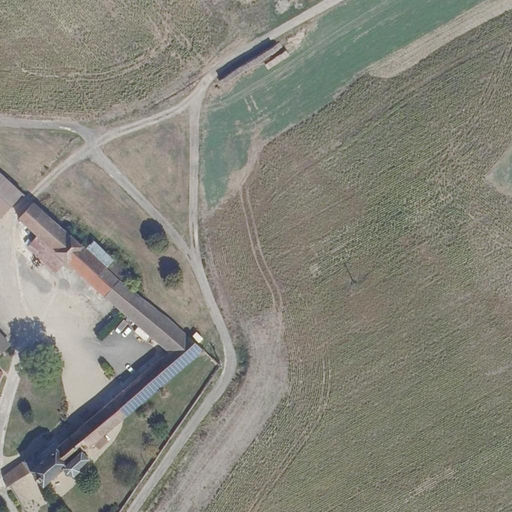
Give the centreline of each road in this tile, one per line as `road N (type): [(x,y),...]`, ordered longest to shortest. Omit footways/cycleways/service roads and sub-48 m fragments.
road 1 (track): [(332,0),(220,62),(196,88),(193,280),(229,351),(223,375),(133,511)]
road 2 (unknown): [(35,190),(73,155),(196,88)]
